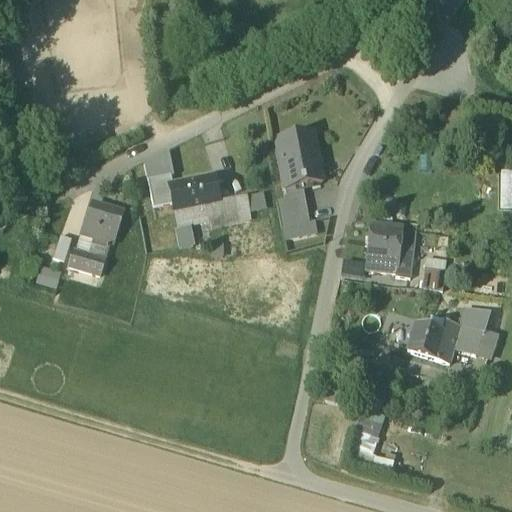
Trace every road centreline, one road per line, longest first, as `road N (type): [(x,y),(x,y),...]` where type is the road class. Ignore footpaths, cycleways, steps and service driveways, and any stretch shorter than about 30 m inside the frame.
road 1 (residential): [(396,511),(281,481),(346,188),(393,100)]
road 2 (residential): [(338,55),(0,224)]
road 3 (track): [(281,481),(0,397)]
road 4 (residential): [(393,100),(412,86),(460,0)]
